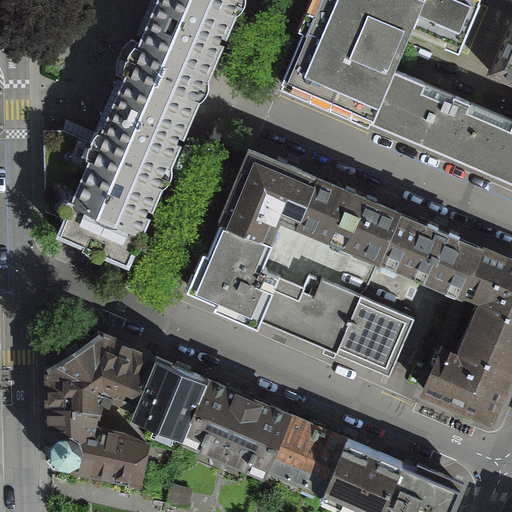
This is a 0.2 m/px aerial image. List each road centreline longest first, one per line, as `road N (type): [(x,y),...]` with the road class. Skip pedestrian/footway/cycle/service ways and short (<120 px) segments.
road 1 (residential): [(19,259),(508,456)]
road 2 (residential): [(227,93),(511,214)]
road 3 (residential): [(13,0),(19,259)]
road 4 (residential): [(19,259),(28,511)]
